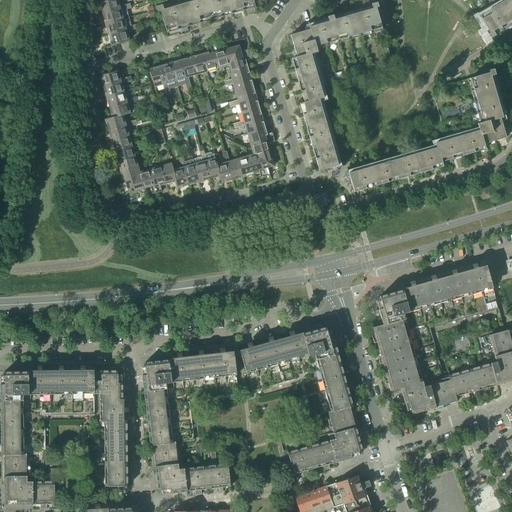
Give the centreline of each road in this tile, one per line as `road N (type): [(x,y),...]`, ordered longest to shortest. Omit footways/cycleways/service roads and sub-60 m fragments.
road 1 (residential): [(91,68),(93,181),(124,211),(230,195),(246,203),(307,195)]
road 2 (residential): [(307,195),(324,217),(498,167),(511,152)]
road 3 (residential): [(130,350),(232,333),(281,309),(309,318),(345,310)]
road 4 (tertiary): [(0,306),(202,284)]
road 5 (residential): [(91,68),(244,22),(273,33)]
road 6 (tertiary): [(511,205),(328,258)]
road 7 (tertiary): [(333,275),(511,223)]
road 8 (residential): [(266,43),(307,195)]
road 9 (residential): [(385,449),(345,310)]
road 10 (tertiary): [(202,284),(333,275)]
road 11 (residential): [(0,352),(130,350)]
road 12 (tertiary): [(328,258),(202,284)]
road 13 (residential): [(511,247),(392,278)]
